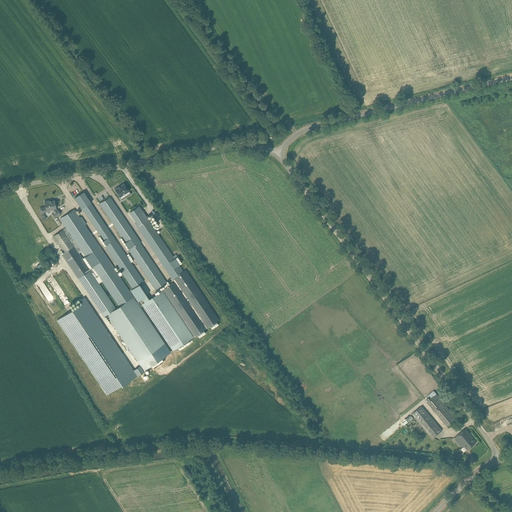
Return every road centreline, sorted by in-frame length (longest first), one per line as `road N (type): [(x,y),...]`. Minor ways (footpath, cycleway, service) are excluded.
road 1 (track): [(481,462),(221,439),(0,471)]
road 2 (unclassified): [(496,454),(279,157)]
road 3 (unclassified): [(0,188),(225,143),(279,157)]
road 4 (unclassified): [(279,157),(299,129),(511,76)]
